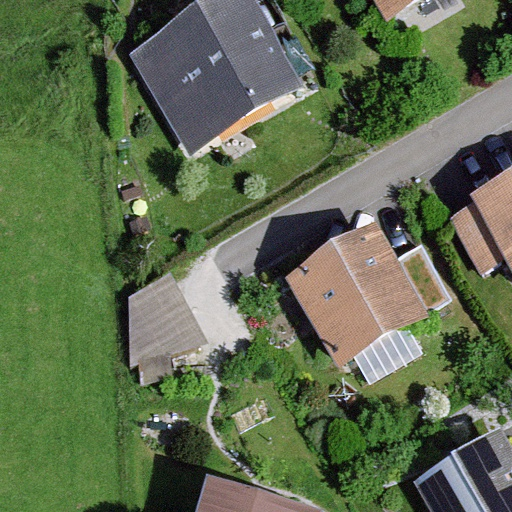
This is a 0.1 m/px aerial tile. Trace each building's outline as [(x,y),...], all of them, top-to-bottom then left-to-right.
[(444,0),(368,0),(387,32),(444,0)] [(298,102),(239,2),(123,70),(183,171),(298,102)] [(511,195),(448,233),(480,288),(502,276),(511,293),(511,195)] [(389,273),(373,246),(330,271),(286,296),(337,384),(452,317),(417,257),(404,265),(389,273)] [(126,308),(130,384),(185,356),(193,372),(244,346),(199,258),(150,282),(156,293),(126,308)] [(511,511),(511,471),(501,453),(416,501),(422,511),(511,511)]
